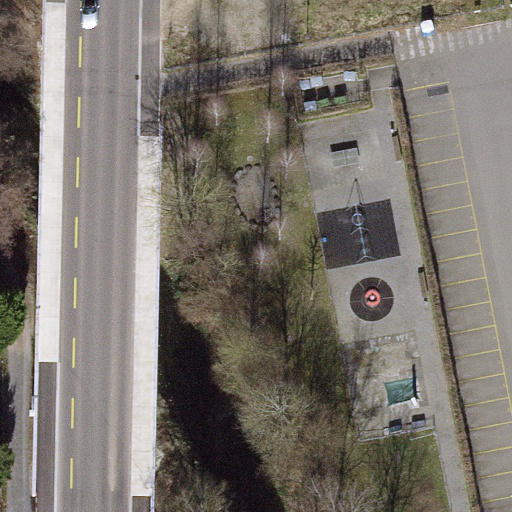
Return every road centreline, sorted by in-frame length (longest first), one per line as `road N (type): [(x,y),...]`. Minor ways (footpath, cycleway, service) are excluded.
road 1 (tertiary): [(99,511),(109,0)]
road 2 (track): [(0,270),(16,305),(21,511)]
road 3 (residential): [(511,209),(480,43)]
